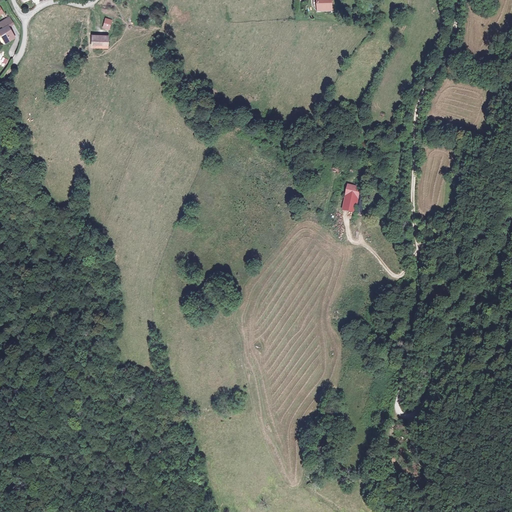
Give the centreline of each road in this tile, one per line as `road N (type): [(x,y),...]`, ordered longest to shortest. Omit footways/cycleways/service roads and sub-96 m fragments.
road 1 (track): [(457,0),(453,37),(413,121),(418,304),(396,409),(405,415),(424,401),(511,238)]
road 2 (track): [(83,5),(162,42),(177,83),(211,115),(372,161),(387,212),(405,234),(418,304)]
road 3 (track): [(0,83),(20,120),(46,238),(53,310),(43,398),(53,511)]
